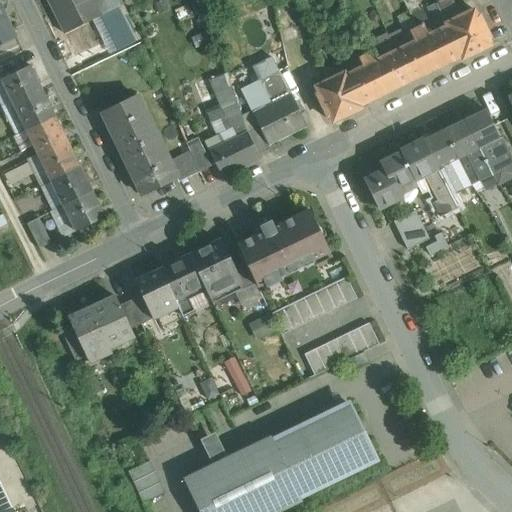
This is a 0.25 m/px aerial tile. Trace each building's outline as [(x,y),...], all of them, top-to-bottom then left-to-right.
[(47,0),(56,16),(88,0),(47,0)] [(88,0),(56,16),(65,34),(101,16),(113,38),(135,28),(120,0),(88,0)] [(359,11),(353,0),(339,0),(344,8),(347,16),(348,16),(359,11)] [(474,10),(460,17),(451,0),(446,0),(437,5),(447,27),(462,56),(463,59),(491,45),(488,39),(490,38),(479,16),(477,16),(474,10)] [(344,8),(338,11),(341,18),(347,16),(344,8)] [(329,13),(317,19),(321,28),(333,22),(329,13)] [(7,18),(0,21),(0,45),(17,37),(7,18)] [(247,46),(270,40),(265,18),(242,23),(247,46)] [(317,19),(293,30),(297,39),(321,28),(317,19)] [(447,27),(429,36),(424,25),(417,29),(436,68),(462,56),(447,27)] [(135,28),(113,38),(119,50),(141,39),(135,28)] [(436,68),(417,29),(409,32),(415,43),(396,52),(410,81),(436,68)] [(396,52),(377,61),(373,53),(367,56),(385,93),(410,81),(396,52)] [(385,93),(367,56),(359,59),(363,68),(345,77),(359,106),(385,93)] [(30,66),(1,80),(14,105),(43,91),(30,66)] [(306,128),(279,72),(259,81),(270,104),(253,113),(259,125),(269,146),(270,146),(306,128)] [(343,74),(316,87),(319,94),(317,95),(328,117),(329,116),(332,122),(360,109),(359,106),(345,77),(343,74)] [(43,91),(14,105),(26,130),(55,116),(43,91)] [(124,154),(159,139),(137,95),(102,112),(103,114),(105,113),(112,127),(110,129),(121,151),(122,150),(124,154)] [(485,110),(464,120),(492,175),(504,169),(490,142),(499,138),(485,110)] [(55,116),(26,130),(38,156),(67,141),(55,116)] [(464,120),(443,130),(457,159),(466,154),(480,181),(492,175),(464,120)] [(269,146),(259,125),(246,132),(258,156),(271,149),(270,146),(269,146)] [(443,130),(422,141),(449,194),(450,196),(462,190),(448,163),(457,159),(443,130)] [(246,132),(209,151),(222,177),(259,158),(258,156),(246,132)] [(212,166),(198,138),(187,144),(190,152),(199,173),(212,166)] [(159,139),(124,154),(126,158),(124,159),(135,180),(137,179),(144,193),(141,194),(142,196),(177,179),(178,179),(170,162),(159,139)] [(67,141),(38,156),(50,181),(79,167),(67,141)] [(422,141),(400,151),(414,180),(425,174),(438,200),(449,194),(422,141)] [(400,151),(380,161),(384,168),(364,178),(380,210),(402,199),(396,188),(414,180),(400,151)] [(190,152),(170,162),(178,179),(177,179),(178,183),(199,173),(190,152)] [(79,167),(50,181),(63,206),(92,192),(79,167)] [(462,190),(450,196),(455,203),(466,197),(462,190)] [(92,192),(63,206),(75,232),(104,218),(92,192)] [(438,200),(433,202),(440,216),(447,213),(457,208),(457,207),(455,203),(450,196),(449,194),(438,200)] [(457,208),(447,213),(450,220),(452,220),(459,232),(467,228),(457,208)] [(309,210),(274,227),(274,226),(273,226),(271,221),(265,223),(259,226),(262,232),(237,244),(246,262),(256,283),(258,287),(265,284),(267,288),(281,281),(279,277),(329,253),(309,210)] [(415,211),(394,221),(400,235),(422,224),(415,211)] [(51,243),(38,218),(26,224),(40,249),(51,243)] [(218,241),(189,255),(204,285),(212,303),(213,303),(210,297),(237,284),(238,283),(232,269),(218,241)] [(189,255),(160,269),(178,307),(182,316),(194,311),(186,294),(204,285),(189,255)] [(246,262),(232,269),(238,283),(237,284),(240,291),(256,283),(246,262)] [(160,269),(134,281),(141,295),(152,318),(153,319),(178,307),(160,269)] [(355,302),(366,297),(356,276),(345,281),(355,302)] [(344,307),(355,302),(345,281),(334,286),(344,307)] [(333,312),(344,307),(334,286),(323,291),(333,312)] [(323,317),(333,312),(323,291),(313,296),(323,317)] [(141,295),(130,300),(141,324),(152,318),(141,295)] [(120,305),(115,296),(90,308),(108,347),(134,335),(131,329),(120,305)] [(312,322),(323,317),(313,296),(302,301),(312,322)] [(130,300),(120,305),(131,329),(141,324),(130,300)] [(301,327),(312,322),(302,301),(291,306),(301,327)] [(290,332),(301,327),(291,306),(280,311),(290,332)] [(108,347),(90,308),(68,319),(74,333),(85,356),(88,362),(110,351),(108,347)] [(378,348),(388,343),(378,322),(368,327),(378,348)] [(367,353),(378,348),(368,327),(357,332),(367,353)] [(356,358),(367,353),(357,332),(346,337),(356,358)] [(85,356),(74,333),(64,338),(75,361),(85,356)] [(345,363),(356,358),(346,337),(335,342),(345,363)] [(335,368),(345,363),(335,342),(325,347),(335,368)] [(324,373),(335,368),(325,347),(314,352),(324,373)] [(347,407),(274,442),(299,494),(372,459),(347,407)] [(204,439),(214,460),(230,452),(220,431),(204,439)] [(270,435),(183,478),(199,511),(279,511),(302,501),(299,494),(274,442),(270,435)] [(131,469),(145,500),(165,492),(151,460),(131,469)] [(0,484),(0,511),(2,511),(11,508),(0,484)]
